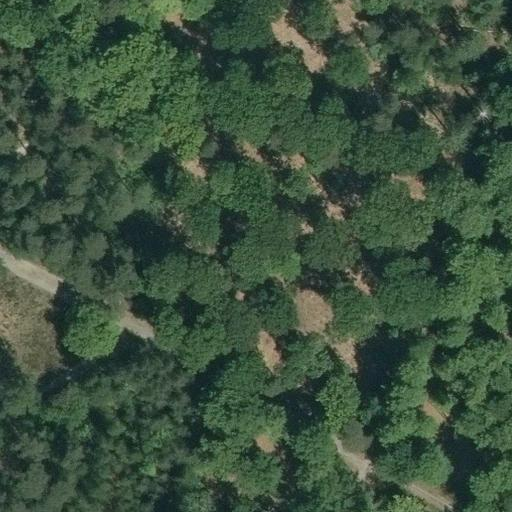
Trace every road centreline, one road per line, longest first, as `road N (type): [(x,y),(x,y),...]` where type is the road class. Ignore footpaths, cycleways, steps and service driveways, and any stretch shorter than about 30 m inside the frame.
road 1 (track): [(89,85),(240,113),(509,0)]
road 2 (track): [(511,84),(362,462)]
road 3 (track): [(0,419),(140,335)]
road 4 (track): [(140,335),(0,254)]
